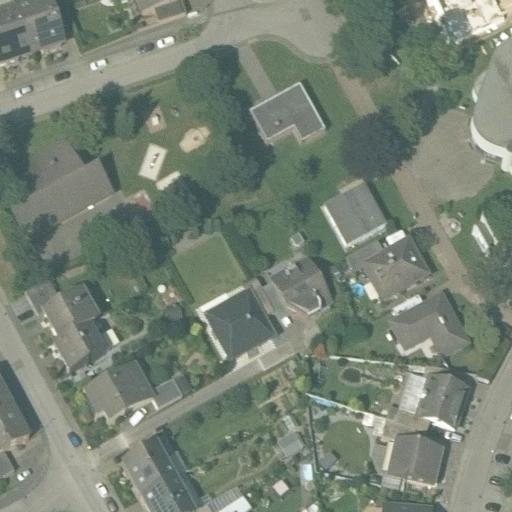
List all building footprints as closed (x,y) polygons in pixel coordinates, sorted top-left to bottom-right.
[(184,0),(137,0),(143,18),(151,15),(180,5),(186,3),(184,0)] [(428,0),(430,2),(434,0),(435,0),(442,14),(437,17),(449,43),(503,17),(494,0),(428,0)] [(184,19),(180,5),(151,15),(156,29),(184,19)] [(14,18),(28,58),(42,53),(42,56),(60,50),(52,28),(50,28),(45,12),(32,17),(29,9),(13,14),(14,18)] [(14,18),(0,22),(0,70),(17,65),(17,62),(28,58),(14,18)] [(487,163),(499,166),(500,169),(501,173),(506,173),(511,179),(511,178),(511,54),(505,55),(496,60),(491,66),(485,78),(475,88),(471,95),(472,102),(475,110),(469,128),(468,139),(472,149),(479,158),(487,163)] [(298,88),(247,116),(263,147),(290,134),(297,147),(323,134),(298,88)] [(82,178),(66,145),(4,179),(21,212),(8,219),(22,243),(110,194),(97,170),(82,178)] [(361,189),(322,211),(344,251),(383,229),(361,189)] [(378,260),(361,269),(362,271),(381,305),(426,280),(406,245),(378,260)] [(361,269),(378,260),(373,250),(346,264),(352,277),(362,271),(361,269)] [(305,264),(267,285),(270,289),(283,312),(305,324),(316,318),(316,315),(329,307),(305,264)] [(43,317),(60,308),(47,284),(24,297),(37,320),(43,317)] [(246,297),(261,324),(274,318),(261,294),(256,286),(242,294),(245,298),(246,297)] [(261,294),(274,318),(283,312),(270,289),(261,294)] [(60,308),(43,317),(59,345),(88,329),(92,327),(84,311),(89,308),(82,295),(60,308)] [(245,298),(205,320),(228,363),(270,341),(261,324),(246,297),(245,298)] [(396,325),(389,329),(404,354),(427,341),(439,362),(464,347),(438,301),(422,311),(396,325)] [(390,316),(396,325),(422,311),(416,301),(390,316)] [(69,377),(104,357),(88,329),(59,345),(53,348),(69,377)] [(421,381),(428,384),(446,390),(451,376),(424,372),(421,381)] [(130,373),(82,399),(95,423),(102,420),(107,428),(150,405),(152,404),(148,397),(141,385),(138,387),(130,373)] [(171,384),(148,397),(152,404),(150,405),(156,416),(181,403),(171,384)] [(446,390),(428,384),(415,421),(415,422),(429,427),(453,435),(465,396),(446,390)] [(0,416),(9,411),(0,394),(0,416)] [(28,445),(9,411),(0,416),(0,460),(3,459),(28,445)] [(387,412),(383,425),(414,434),(425,438),(429,427),(415,422),(415,421),(387,412)] [(379,444),(396,447),(396,445),(411,449),(414,434),(383,425),(379,444)] [(131,448),(138,460),(138,461),(155,452),(156,453),(167,446),(159,433),(131,448)] [(279,445),(283,458),(303,451),(299,439),(279,445)] [(411,449),(396,445),(396,447),(389,477),(387,477),(386,481),(431,491),(440,455),(411,449)] [(121,469),(140,503),(173,484),(156,453),(155,452),(138,461),(138,460),(121,469)] [(0,483),(13,476),(3,459),(0,460),(0,483)] [(174,486),(173,484),(140,503),(144,511),(180,511),(168,489),(174,486)] [(248,511),(242,502),(226,511),(248,511)]
